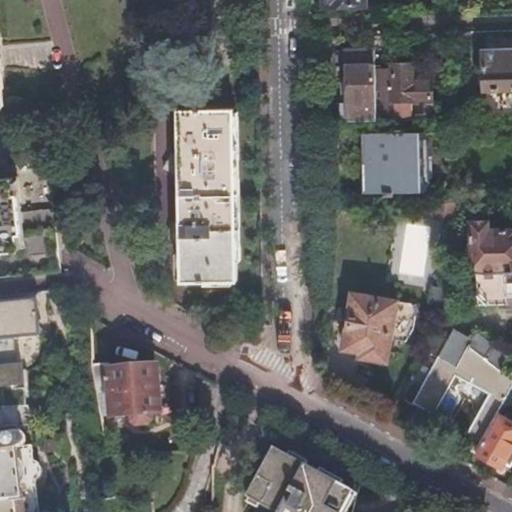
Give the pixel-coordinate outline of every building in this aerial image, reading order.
[(511,49),(485,50),(487,117),(511,117),(511,87),(511,49)] [(347,51),(349,121),(379,120),(377,70),(377,66),(377,50),(347,51)] [(379,120),(394,120),(433,119),(432,73),(412,74),(412,64),(393,64),(394,70),(377,70),(379,120)] [(238,109),(180,109),(183,281),(240,281),(238,109)] [(395,133),(362,134),(363,193),(384,193),(385,197),(394,197),(394,193),(422,192),(421,171),(430,171),(429,158),(421,158),(420,132),(402,133),(402,129),(395,129),(395,133)] [(0,279),(62,274),(60,246),(25,249),(18,176),(0,178),(0,279)] [(458,203),(445,204),(443,220),(458,223),(458,203)] [(443,220),(445,204),(421,204),(419,216),(443,220)] [(491,215),(471,216),(472,258),(478,258),(479,303),(508,303),(507,272),(511,271),(511,228),(491,229),(491,215)] [(449,309),(458,293),(434,284),(431,303),(449,309)] [(354,295),(346,348),(364,351),(364,355),(371,362),(382,364),(389,357),(392,339),(406,341),(413,330),(416,317),(412,304),(354,295)] [(36,301),(0,304),(0,387),(21,386),(21,384),(18,366),(19,366),(20,366),(21,366),(22,366),(23,366),(24,366),(25,365),(27,365),(28,365),(29,364),(30,364),(32,363),(33,362),(34,362),(35,361),(36,360),(37,359),(37,358),(38,356),(38,355),(39,354),(39,353),(39,352),(39,350),(40,348),(40,346),(40,343),(40,341),(40,339),(39,337),(39,336),(36,301)] [(438,329),(426,353),(439,360),(453,367),(465,349),(502,372),(510,359),(493,348),(495,345),(477,333),(472,341),(454,329),(451,336),(438,329)] [(453,367),(439,360),(420,394),(440,406),(456,377),(490,395),(464,445),(478,453),(500,413),(511,392),(511,378),(502,372),(465,349),(453,367)] [(109,362),(92,364),(94,382),(96,392),(110,391),(113,418),(134,416),(140,422),(149,421),(152,414),(155,414),(151,367),(110,371),(109,362)] [(18,366),(21,384),(27,383),(24,366),(23,366),(22,366),(21,366),(20,366),(19,366),(18,366)] [(511,392),(500,413),(511,420),(511,392)] [(21,406),(0,408),(0,511),(38,511),(36,484),(39,481),(40,479),(41,475),(41,472),(38,467),(34,464),(32,449),(17,450),(16,434),(23,426),(21,406)] [(511,420),(500,413),(478,453),(504,468),(511,453),(511,420)] [(272,451),(246,501),(267,511),(355,511),(363,495),(272,451)]
